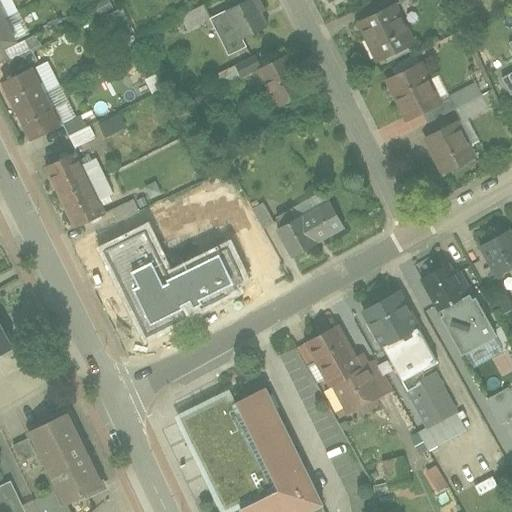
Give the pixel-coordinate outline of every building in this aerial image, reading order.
[(265,24),(253,0),(251,0),(210,21),(222,46),(265,24)] [(179,15),(185,30),(207,21),(201,6),(179,15)] [(384,9),(354,25),(374,63),(404,48),(384,9)] [(0,47),(12,42),(1,19),(0,19),(0,47)] [(297,91),(280,56),(255,69),(273,104),(297,91)] [(416,64),(380,81),(401,123),(436,106),(416,64)] [(25,68),(0,80),(0,91),(10,112),(40,98),(25,68)] [(40,98),(10,112),(25,142),(54,127),(40,98)] [(451,124),(421,139),(441,177),(470,162),(451,124)] [(74,148),(95,137),(89,125),(68,136),(74,148)] [(69,156),(42,168),(57,199),(83,186),(69,156)] [(83,186),(57,199),(72,230),(98,217),(83,186)] [(225,204),(238,231),(257,221),(244,195),(225,204)] [(342,229),(328,202),(274,229),(287,256),(342,229)] [(200,254),(220,245),(204,213),(185,223),(200,254)] [(126,241),(147,231),(138,214),(118,225),(126,241)] [(183,305),(192,300),(195,307),(245,283),(228,250),(170,278),(147,231),(126,241),(106,251),(149,337),(189,317),(183,305)] [(511,262),(495,233),(473,245),(492,278),(511,266),(511,262)] [(446,282),(436,265),(417,277),(427,294),(446,282)] [(456,300),(446,282),(427,294),(437,311),(456,300)] [(456,300),(437,311),(463,356),(496,337),(470,292),(456,300)] [(385,302),(362,314),(381,347),(383,346),(403,334),(385,302)] [(403,334),(383,346),(403,381),(430,366),(437,362),(417,327),(403,334)] [(337,328),(301,348),(342,420),(390,393),(368,354),(355,361),(337,328)] [(430,366),(403,381),(430,428),(457,413),(430,366)] [(511,385),(485,397),(497,423),(511,416),(511,385)] [(313,511),(323,507),(265,392),(235,407),(230,397),(174,424),(218,511),(234,511),(236,511),(235,511),(313,511)] [(89,494),(53,422),(29,434),(65,506),(89,494)] [(380,461),(387,492),(411,487),(404,456),(380,461)] [(436,466),(425,471),(435,492),(445,487),(436,466)] [(0,488),(0,511),(24,511),(12,484),(0,488)]
